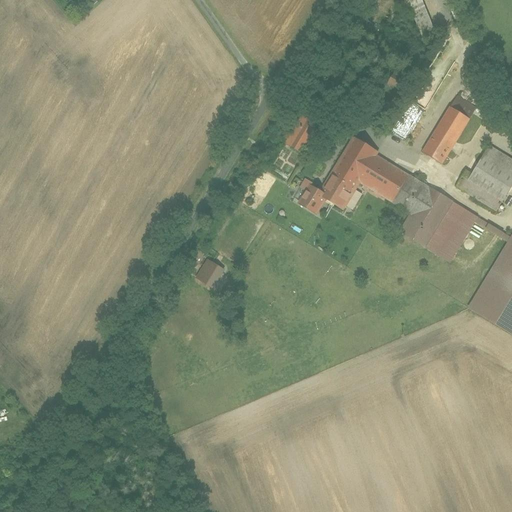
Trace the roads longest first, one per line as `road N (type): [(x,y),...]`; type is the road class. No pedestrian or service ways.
road 1 (unclassified): [(20,511),(267,100)]
road 2 (residential): [(267,100),(195,0)]
